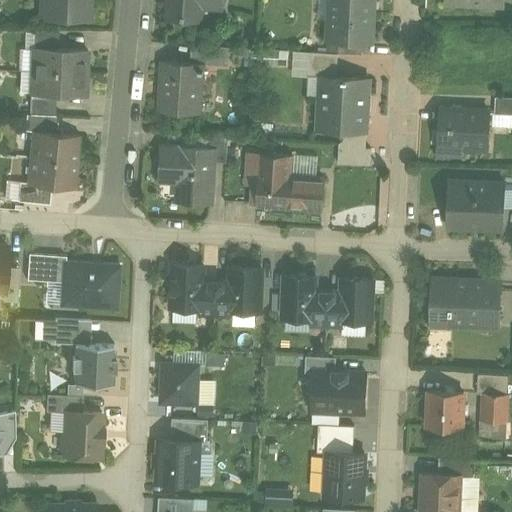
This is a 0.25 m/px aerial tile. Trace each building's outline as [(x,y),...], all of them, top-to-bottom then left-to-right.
[(88,0),(42,0),(42,16),(88,18),(88,0)] [(168,0),(167,17),(201,20),(202,7),(222,8),(222,0),(168,0)] [(330,0),(328,40),(371,42),(373,0),(330,0)] [(59,29),(34,28),(34,48),(58,49),(59,29)] [(218,46),(192,45),(191,63),(203,64),(217,64),(218,46)] [(248,48),(235,47),(234,55),(248,56),(248,48)] [(58,49),(34,48),(32,94),(56,95),(85,96),(87,50),(58,49)] [(338,53),(310,51),(308,76),(320,77),(320,75),(337,76),(338,53)] [(191,63),(163,61),(160,111),(200,113),(203,72),(205,72),(205,70),(203,69),(203,64),(191,63)] [(337,76),(320,75),(320,77),(317,129),(344,130),(367,131),(370,78),(337,76)] [(56,95),(32,94),(31,114),(33,114),(55,115),(56,95)] [(511,97),(495,97),(495,114),(511,114),(511,97)] [(489,111),(440,108),(438,149),(462,150),(462,145),(487,146),(489,111)] [(55,115),(33,114),(31,132),(33,132),(33,130),(57,133),(58,115),(55,115)] [(57,133),(33,130),(33,132),(31,157),(79,162),(79,161),(78,161),(80,137),(81,137),(81,135),(57,133)] [(367,131),(344,130),(343,140),(339,143),(339,147),(371,148),(366,147),(367,131)] [(228,137),(213,136),(212,148),(213,148),(212,162),(227,162),(228,137)] [(182,146),(182,148),(161,147),(160,180),(161,180),(162,172),(180,173),(178,202),(211,204),(213,172),(211,172),(212,162),(213,148),(212,148),(182,146)] [(371,148),(339,147),(338,163),(370,164),(371,148)] [(292,156),(242,152),(238,203),(257,205),(322,210),(325,178),(290,176),(292,156)] [(79,162),(31,157),(28,182),(28,184),(52,186),(76,189),(76,188),(76,187),(75,187),(77,163),(78,163),(79,162)] [(505,182),(449,180),(447,227),(503,229),(505,182)] [(52,186),(28,184),(28,182),(26,182),(24,202),(50,204),(52,186)] [(66,256),(29,253),(27,279),(63,282),(64,262),(66,262),(66,256)] [(66,262),(64,262),(63,282),(62,294),(76,295),(76,305),(118,307),(120,266),(66,262)] [(217,280),(203,280),(204,265),(174,264),(172,307),(201,308),(200,313),(215,313),(217,280)] [(231,281),(217,280),(215,313),(231,314),(231,310),(260,311),(262,268),(231,266),(231,281)] [(6,301),(17,302),(19,268),(9,267),(6,301)] [(328,290),(314,290),(315,275),(284,274),(283,317),(311,318),(311,323),(326,323),(328,290)] [(342,291),(328,290),(326,323),(341,324),(342,320),(370,321),(372,278),(342,277),(342,291)] [(500,281),(433,278),(431,313),(449,314),(449,321),(474,322),(474,326),(499,327),(500,281)] [(69,319),(55,318),(54,343),(68,343),(69,319)] [(91,320),(69,319),(68,343),(75,344),(75,343),(90,344),(91,320)] [(90,344),(75,343),(75,344),(75,356),(73,356),(72,369),(74,370),(74,383),(113,385),(114,372),(116,372),(117,358),(115,358),(115,345),(90,344)] [(199,365),(163,363),(161,402),(197,404),(199,365)] [(366,373),(314,370),(313,410),(355,412),(355,410),(359,411),(359,409),(359,412),(365,413),(366,373)] [(508,375),(478,374),(477,394),(483,395),(483,393),(507,394),(508,375)] [(463,392),(429,391),(428,427),(462,428),(469,428),(469,422),(462,421),(463,392)] [(507,394),(483,393),(483,395),(482,421),(506,422),(507,394)] [(83,396),(47,394),(46,411),(67,412),(67,411),(82,411),(83,396)] [(82,411),(67,411),(67,412),(66,433),(62,437),(61,447),(65,451),(65,455),(100,457),(101,441),(103,442),(104,428),(102,428),(102,412),(82,411)] [(192,419),(172,418),(172,429),(171,439),(199,441),(199,442),(207,442),(208,419),(192,419)] [(171,439),(159,439),(157,482),(174,483),(197,484),(199,442),(199,441),(171,439)] [(364,453),(328,452),(326,497),(362,498),(364,453)] [(475,459),(439,458),(438,474),(459,475),(459,477),(474,477),(475,459)] [(438,474),(424,474),(421,511),(478,511),(479,498),(458,497),(459,477),(459,475),(438,474)] [(268,488),(268,505),(296,505),(296,488),(268,488)]
